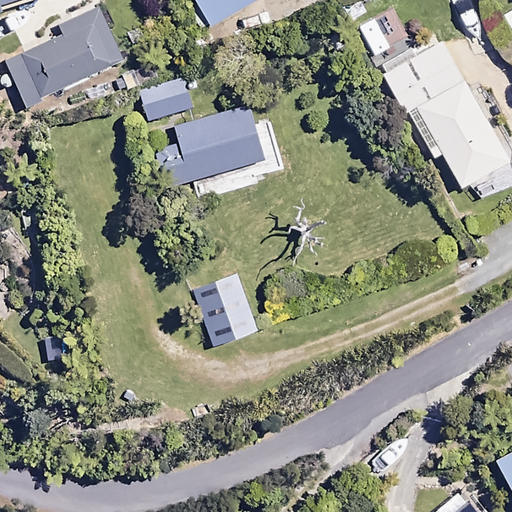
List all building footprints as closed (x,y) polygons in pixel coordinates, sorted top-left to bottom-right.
[(0,0),(0,8),(26,0),(0,0)] [(196,0),(212,25),(254,0),(196,0)] [(9,58),(28,102),(126,58),(102,3),(58,23),(64,34),(9,58)] [(511,7),(501,14),(511,34),(511,7)] [(511,167),(440,40),(416,54),(410,42),(375,62),(430,159),(439,154),(460,190),(470,184),(480,202),(511,183),(511,167)] [(133,84),(143,119),(191,106),(182,71),(133,84)] [(286,173),(269,120),(257,124),(250,104),(177,128),(181,140),(153,149),(167,192),(195,183),(201,201),(286,173)] [(194,289),(213,346),(258,330),(239,274),(194,289)] [(511,450),(498,458),(511,485),(511,450)] [(454,511),(487,511),(474,496),(454,511)]
